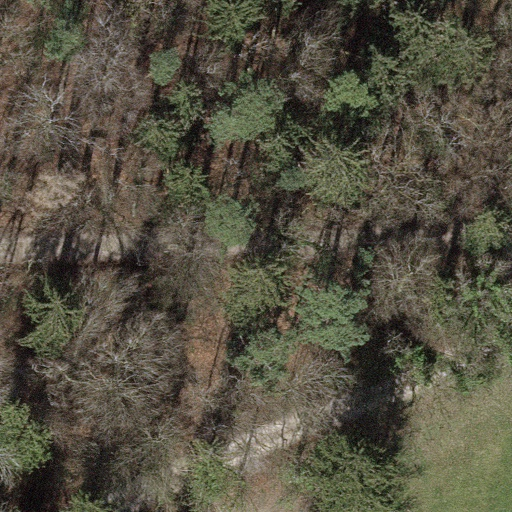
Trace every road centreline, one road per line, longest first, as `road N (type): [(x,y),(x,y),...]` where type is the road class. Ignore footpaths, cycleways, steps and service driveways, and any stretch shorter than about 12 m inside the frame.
road 1 (track): [(30,511),(273,363),(511,270)]
road 2 (track): [(511,227),(247,245),(0,245)]
